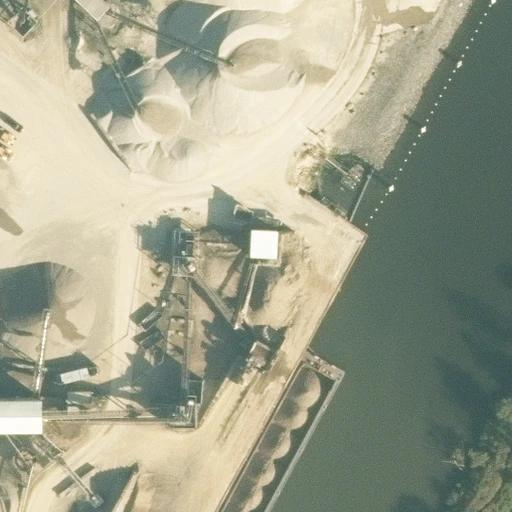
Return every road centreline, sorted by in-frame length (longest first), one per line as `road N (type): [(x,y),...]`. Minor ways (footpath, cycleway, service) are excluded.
road 1 (unknown): [(138,203),(126,319),(99,444),(73,465),(47,511)]
road 2 (unknown): [(138,203),(157,189),(216,184),(302,120),(354,56),(365,0)]
road 3 (unknown): [(138,203),(3,252)]
road 4 (unknown): [(3,252),(82,152)]
